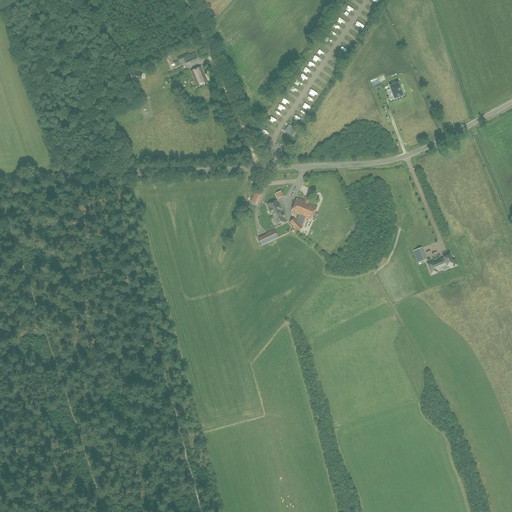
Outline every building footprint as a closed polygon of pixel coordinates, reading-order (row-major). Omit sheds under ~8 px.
[(197,58),(195,53),(189,56),(188,53),(177,58),(178,60),(180,65),(197,58)] [(197,86),(207,82),(201,66),(190,71),(197,86)] [(141,80),(142,73),(132,72),(131,79),(141,80)] [(390,86),(394,98),(395,98),(402,95),(403,95),(401,90),(400,88),(398,83),(390,86)] [(289,125),(286,129),(287,130),(286,132),(292,136),(296,130),(289,125)] [(294,217),(289,222),(293,226),(296,229),(298,231),(303,227),(303,226),(306,218),(312,220),(317,206),(309,202),(310,199),(305,197),(303,200),(297,198),(291,211),(299,214),(297,220),(294,217)] [(275,202),(268,206),(270,211),(271,210),(277,224),(281,222),(281,223),(285,221),(285,220),(283,217),(284,216),(283,213),(282,214),(278,207),(279,206),(277,201),(275,202)] [(260,236),(258,237),(261,245),(264,244),(270,241),(275,239),(278,238),(277,237),(274,230),(260,236)] [(452,261),(449,254),(444,257),(444,258),(442,259),(442,260),(433,263),(432,262),(428,264),(432,274),(436,272),(435,269),(442,267),(447,265),(447,266),(449,265),(450,268),(453,266),(454,267),(455,266),(454,266),(456,265),(454,260),(452,261)]
